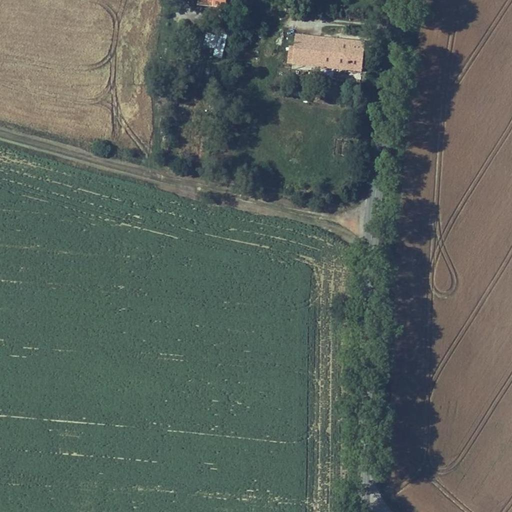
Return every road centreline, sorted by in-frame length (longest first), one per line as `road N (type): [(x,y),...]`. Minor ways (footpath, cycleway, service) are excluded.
road 1 (secondary): [(367,511),(369,223),(398,0)]
road 2 (track): [(0,128),(369,223)]
